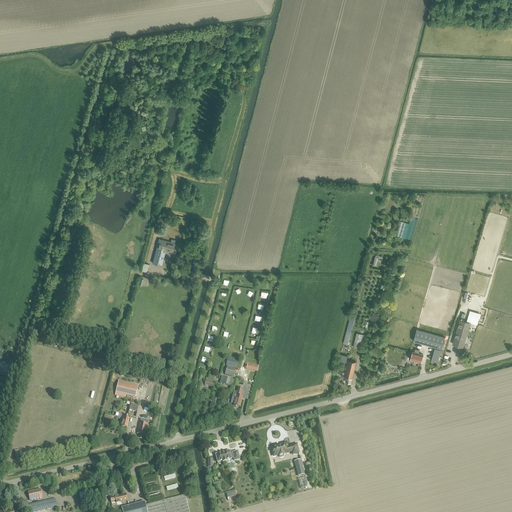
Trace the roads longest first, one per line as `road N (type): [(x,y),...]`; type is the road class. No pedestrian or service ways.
road 1 (unclassified): [(0,484),(511,354)]
road 2 (unknown): [(150,271),(204,279),(211,289),(171,442)]
